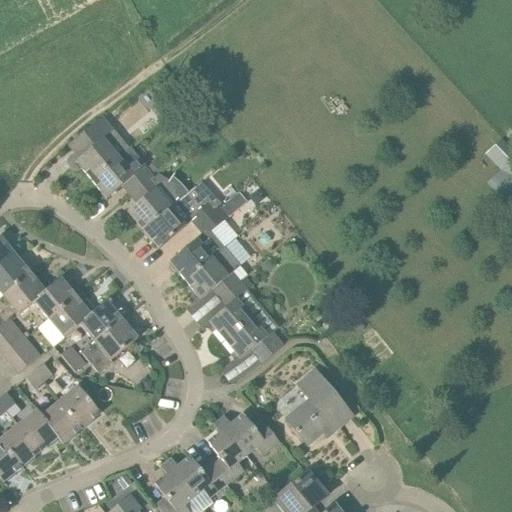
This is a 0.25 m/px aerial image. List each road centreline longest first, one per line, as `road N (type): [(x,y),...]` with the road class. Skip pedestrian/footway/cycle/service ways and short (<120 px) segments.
road 1 (residential): [(25,511),(37,496),(108,474),(150,447),(190,402),(195,374),(170,321),(87,225),(45,199),(11,198),(0,207)]
road 2 (track): [(244,0),(77,126),(32,170),(28,196)]
